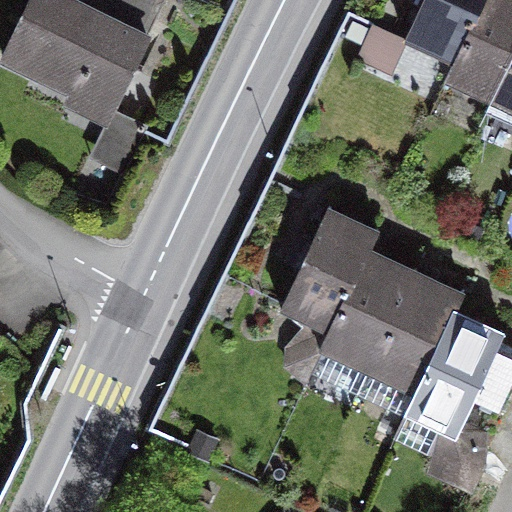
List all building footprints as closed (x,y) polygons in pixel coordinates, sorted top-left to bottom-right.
[(75,0),(29,0),(0,60),(109,113),(148,35),(75,0)] [(75,0),(148,35),(165,0),(75,0)] [(424,0),(406,39),(456,61),(483,0),(424,0)] [(447,80),(492,101),(511,57),(511,0),(483,0),(456,61),(447,80)] [(511,57),(492,101),(511,109),(511,57)] [(376,231),(327,208),(282,304),(331,327),(367,251),(376,231)] [(323,344),(369,366),(413,272),(367,251),(331,327),(323,344)] [(461,295),(413,272),(369,366),(416,388),(452,312),(461,295)] [(453,433),(500,335),(452,312),(416,388),(407,409),(443,426),(422,471),(467,492),(488,449),(453,433)]
